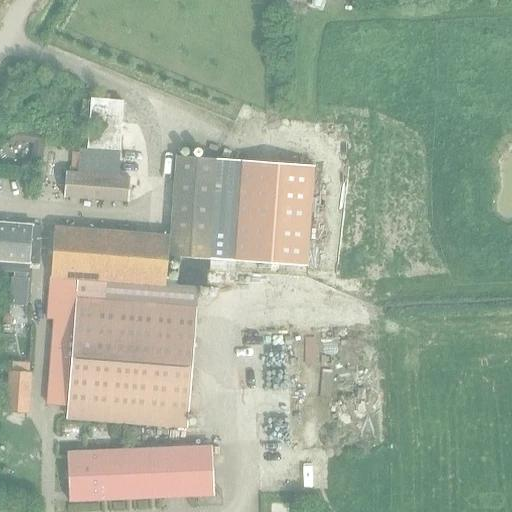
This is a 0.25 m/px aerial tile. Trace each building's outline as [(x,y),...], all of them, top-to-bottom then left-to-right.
[(118,177),(121,152),(126,103),(92,100),(87,150),(80,149),(78,174),(66,173),(64,197),(128,202),(130,178),(118,177)] [(209,259),(306,263),(313,164),(213,159),(173,157),(170,237),(55,227),(51,276),(165,286),(167,257),(209,259)] [(0,271),(14,272),(14,278),(11,277),(9,305),(26,306),(28,279),(18,278),(19,273),(28,273),(29,263),(39,264),(42,227),(32,226),(32,225),(0,222),(0,271)] [(66,293),(51,292),(49,310),(64,311),(66,293)] [(66,417),(187,426),(196,307),(75,297),(66,417)] [(214,495),(212,446),(67,452),(69,501),(214,495)]
